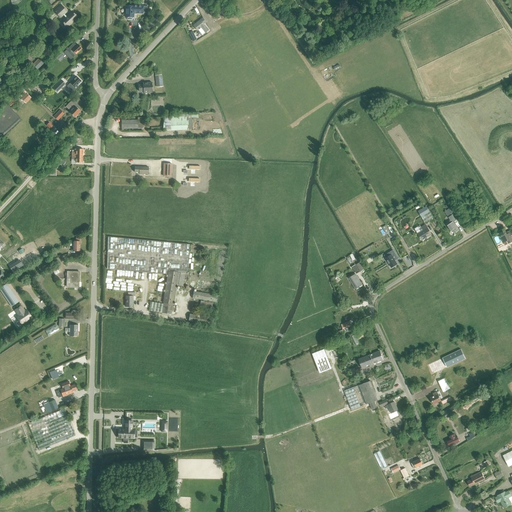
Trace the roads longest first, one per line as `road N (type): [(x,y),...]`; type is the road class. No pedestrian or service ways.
road 1 (unclassified): [(458,511),(372,300),(511,209)]
road 2 (unclassified): [(89,511),(97,122)]
road 3 (residential): [(0,209),(81,123),(97,122)]
road 4 (unclassified): [(105,97),(195,0)]
